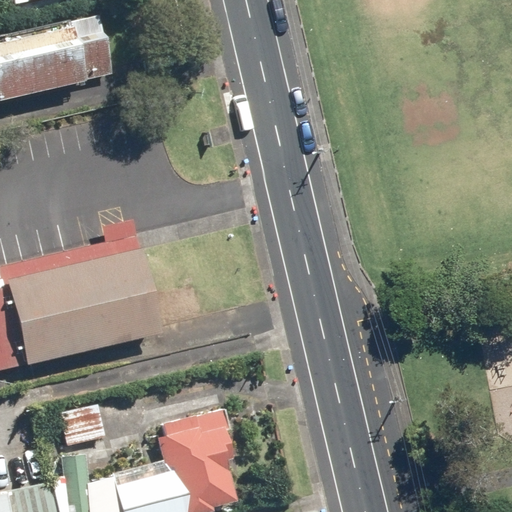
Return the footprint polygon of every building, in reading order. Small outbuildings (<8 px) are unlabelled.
[(94,10),(0,30),(0,95),(108,72),(94,10)] [(0,367),(153,331),(126,217),(94,224),(99,244),(0,268),(0,367)] [(91,402),(53,412),(61,447),(100,437),(91,402)] [(0,511),(51,511),(26,403),(0,409),(0,511)] [(159,459),(106,473),(117,511),(206,511),(238,504),(213,408),(150,425),(159,459)] [(56,456),(58,477),(51,477),(53,511),(89,511),(84,453),(56,456)]
